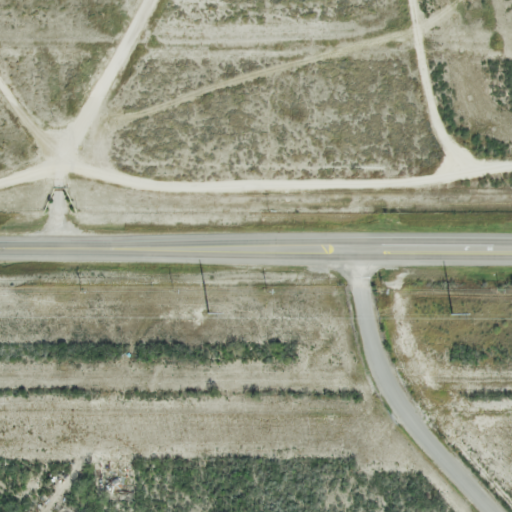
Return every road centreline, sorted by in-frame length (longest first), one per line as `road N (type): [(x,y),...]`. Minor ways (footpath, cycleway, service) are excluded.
road 1 (primary): [(511,250),(0,247)]
road 2 (residential): [(494,511),(387,384),(368,339),(356,250)]
